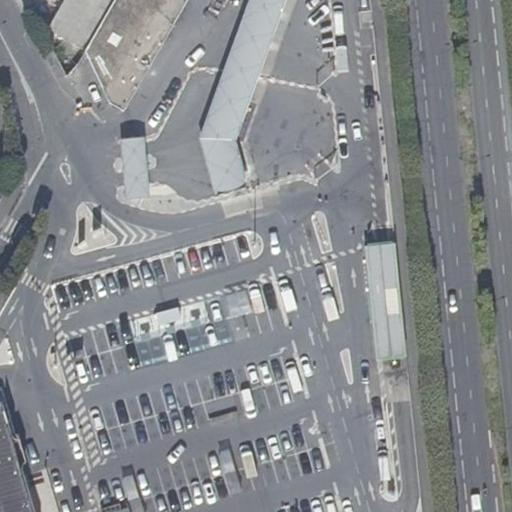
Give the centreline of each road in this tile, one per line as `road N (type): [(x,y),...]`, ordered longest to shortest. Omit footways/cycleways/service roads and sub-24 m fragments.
road 1 (primary): [(430,0),(481,511)]
road 2 (residential): [(0,235),(58,135),(48,97),(0,4)]
road 3 (primary): [(511,229),(487,0)]
